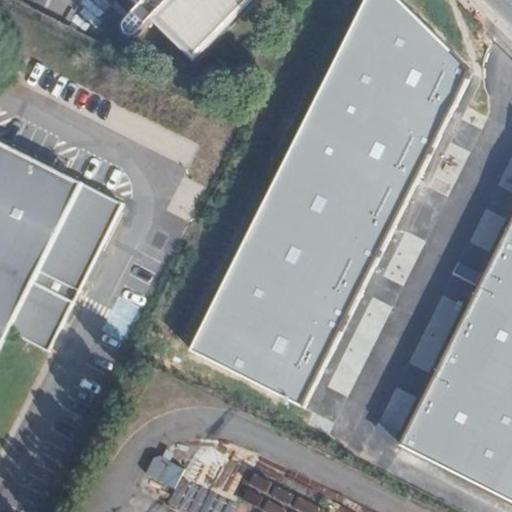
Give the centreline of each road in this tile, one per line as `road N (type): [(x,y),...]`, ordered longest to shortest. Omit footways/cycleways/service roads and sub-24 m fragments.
road 1 (unknown): [(135,215),(285,264),(314,202)]
road 2 (unknown): [(352,122),(392,37),(318,11)]
